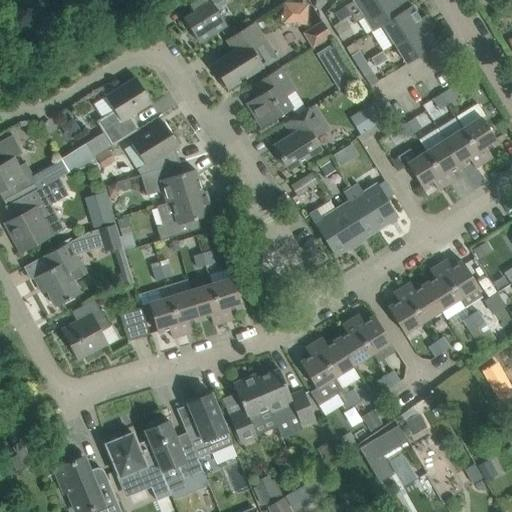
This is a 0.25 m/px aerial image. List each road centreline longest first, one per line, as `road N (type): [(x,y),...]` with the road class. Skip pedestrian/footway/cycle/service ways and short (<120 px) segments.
road 1 (residential): [(319,307),(256,344),(73,398),(0,266)]
road 2 (residential): [(0,123),(157,47),(222,140),(257,175),(271,218)]
road 3 (residential): [(366,276),(424,386)]
road 4 (residential): [(511,105),(449,0)]
